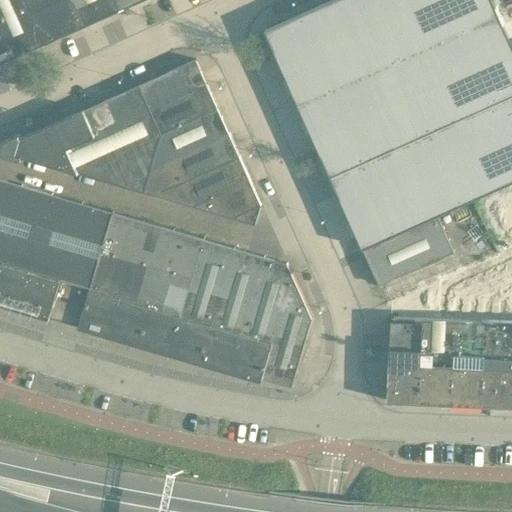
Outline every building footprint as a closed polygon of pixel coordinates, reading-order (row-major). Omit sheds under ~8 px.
[(0,0),(0,61),(45,41),(26,0),(0,0)] [(70,0),(26,0),(45,41),(81,25),(70,0)] [(114,0),(70,0),(81,25),(118,9),(114,0)] [(114,0),(118,9),(138,0),(114,0)] [(326,0),(265,28),(288,79),(294,93),(306,119),(312,134),(330,173),(330,175),(352,222),(359,237),(363,247),(511,180),(511,41),(493,0),(326,0)] [(22,155),(255,223),(261,204),(255,191),(220,113),(196,58),(83,109),(76,113),(21,137),(19,133),(2,140),(0,142),(0,150),(0,151),(3,153),(21,159),(22,155)] [(511,252),(442,283),(441,317),(511,320),(511,252)] [(388,400),(419,401),(423,318),(391,316),(389,362),(388,400)] [(423,318),(419,401),(450,402),(454,319),(423,318)] [(450,402),(482,404),(486,320),(454,319),(450,402)] [(482,404),(511,405),(511,321),(486,320),(482,404)]
